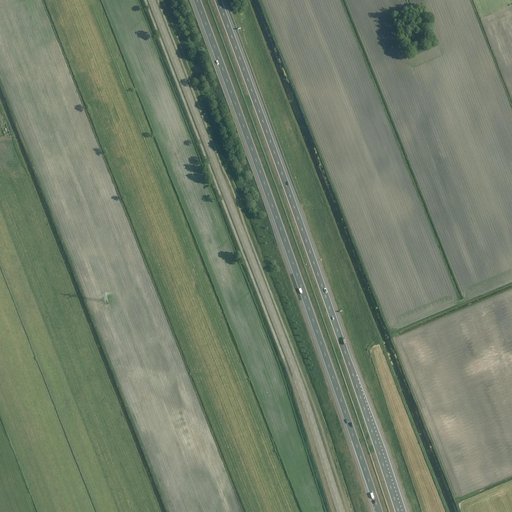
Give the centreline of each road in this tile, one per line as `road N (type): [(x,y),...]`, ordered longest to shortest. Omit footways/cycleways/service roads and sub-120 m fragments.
road 1 (tertiary): [(340,511),(294,370),(151,0)]
road 2 (motorway): [(196,0),(379,511)]
road 3 (motorway): [(399,511),(218,0)]
